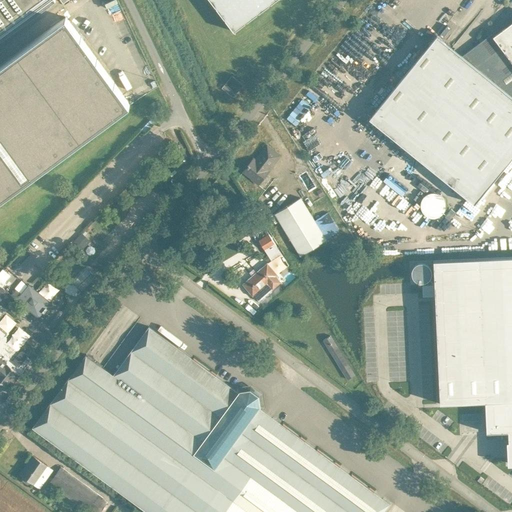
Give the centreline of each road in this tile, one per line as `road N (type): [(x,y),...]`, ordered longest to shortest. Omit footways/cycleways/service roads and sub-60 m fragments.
road 1 (unclassified): [(492,511),(140,248)]
road 2 (unclassified): [(0,421),(140,248)]
road 3 (unclassified): [(207,166),(342,0)]
road 4 (unclassified): [(207,166),(128,0)]
road 5 (unknown): [(454,0),(363,88)]
